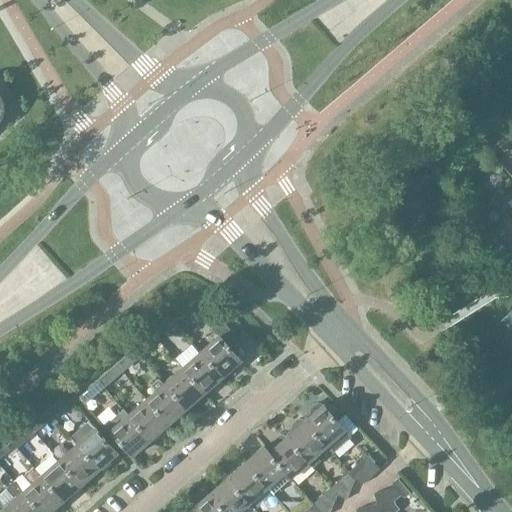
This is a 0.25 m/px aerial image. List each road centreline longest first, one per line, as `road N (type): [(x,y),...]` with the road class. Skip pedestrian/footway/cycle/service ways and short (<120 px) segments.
road 1 (residential): [(131,511),(340,336)]
road 2 (residential): [(510,511),(340,336)]
road 3 (secondary): [(236,161),(405,0)]
road 4 (secondary): [(0,336),(178,210)]
road 5 (residential): [(340,336),(218,180)]
road 6 (secondary): [(137,134),(0,272)]
road 7 (secondary): [(325,0),(194,87)]
road 8 (residential): [(158,115),(56,0)]
